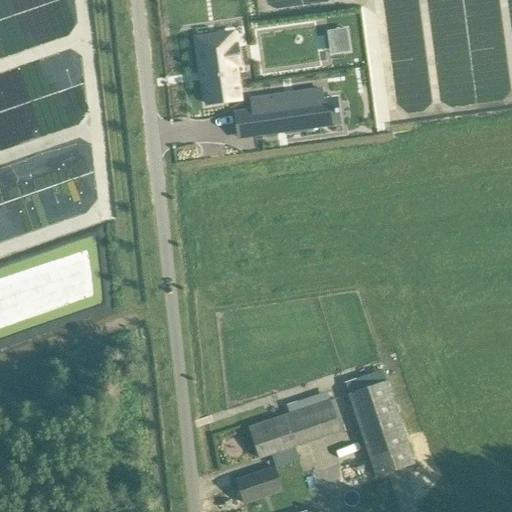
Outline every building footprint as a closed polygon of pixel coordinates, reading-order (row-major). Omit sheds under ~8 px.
[(216,36),(196,39),(201,70),(203,69),(208,104),(240,100),(235,65),(240,64),(237,47),(218,50),(216,36)] [(165,71),(172,138),(203,134),(196,67),(165,71)] [(274,96),(252,99),(257,136),(286,132),(286,134),(307,131),(306,129),(327,126),(323,99),(321,89),(278,95),(279,99),(275,99),(274,96)] [(415,464),(388,381),(349,394),(376,477),(415,464)] [(279,452),(311,441),(301,410),(269,421),(250,428),(260,458),(279,452)] [(257,474),(238,479),(244,502),(264,496),(271,494),(264,471),(257,474)]
